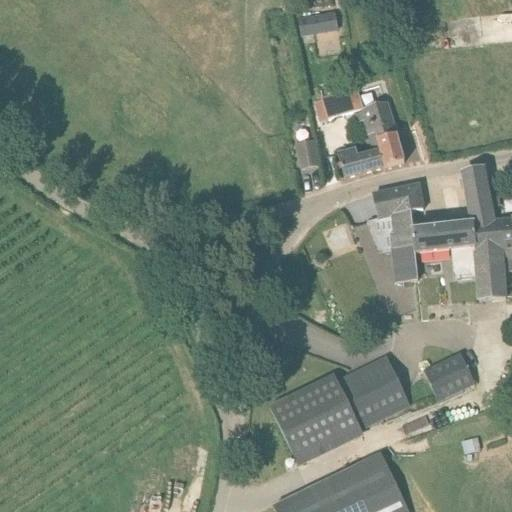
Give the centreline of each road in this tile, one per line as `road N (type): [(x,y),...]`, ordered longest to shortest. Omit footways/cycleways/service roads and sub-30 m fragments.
road 1 (unclassified): [(234,432),(264,281),(324,200)]
road 2 (unclassified): [(234,432),(185,296),(145,236)]
road 3 (unclassified): [(324,200),(511,155)]
road 4 (unclassified): [(145,236),(324,200)]
road 5 (unclassified): [(145,236),(74,204),(0,153)]
